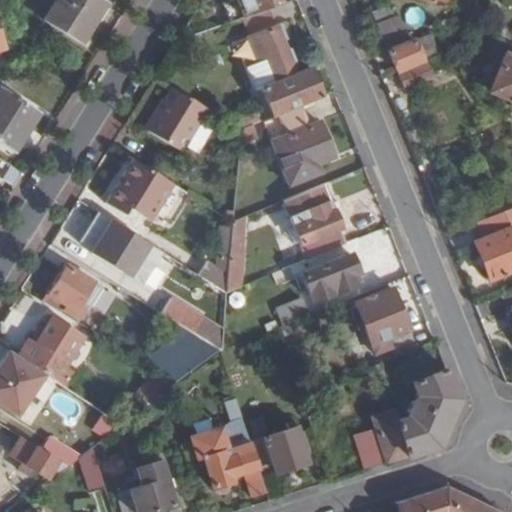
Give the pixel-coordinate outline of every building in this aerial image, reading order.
[(105,2),(100,0),(57,0),(44,21),(78,43),(105,2)] [(268,8),(282,3),(280,0),(217,0),(196,7),(176,40),(241,18),(268,8)] [(370,11),(394,71),(415,61),(408,43),(385,5),(370,11)] [(268,8),(241,18),(247,36),(274,26),(268,8)] [(298,105),(321,95),(309,68),(289,75),(287,70),(290,68),(290,63),(285,50),(280,50),(277,47),(276,42),(280,40),(274,26),(247,36),(265,84),(261,87),(272,115),(298,105)] [(415,61),(427,56),(431,54),(423,35),(408,43),(415,61)] [(511,58),(503,55),(489,94),(511,101),(511,58)] [(415,61),(394,71),(404,91),(437,79),(427,56),(415,61)] [(179,150),(205,107),(171,86),(145,130),(179,150)] [(35,113),(0,89),(0,145),(11,152),(35,113)] [(306,125),(298,105),(272,115),(263,119),(271,140),(288,185),(320,172),(317,163),(332,156),(318,120),(306,125)] [(219,182),(235,183),(238,153),(222,152),(219,182)] [(134,194),(149,170),(130,159),(103,203),(122,215),(126,209),(131,211),(140,199),(134,194)] [(306,259),(346,243),(340,228),(340,226),(323,183),(282,200),(306,259)] [(501,212),(477,221),(483,239),(473,243),(488,279),(511,269),(511,234),(510,229),(508,230),(501,212)] [(225,292),(240,286),(245,216),(232,221),(225,292)] [(127,276),(146,243),(110,220),(90,253),(127,276)] [(355,272),(348,254),(301,273),(311,300),(352,284),(349,275),(355,272)] [(42,300),(75,321),(81,312),(75,309),(91,282),(64,266),(42,300)] [(393,357),(415,347),(391,289),(354,303),(374,353),(390,348),(393,357)] [(511,289),(503,293),(511,318),(511,289)] [(190,311),(164,296),(156,309),(183,324),(190,311)] [(281,326),(305,316),(298,298),(274,308),(281,326)] [(184,328),(197,336),(201,338),(209,322),(193,312),(184,328)] [(45,374),(55,380),(82,337),(53,317),(43,331),(36,343),(29,340),(19,357),(45,374)] [(36,343),(43,331),(38,327),(29,340),(36,343)] [(175,380),(217,349),(201,338),(197,336),(156,368),(175,380)] [(19,357),(8,349),(0,362),(0,365),(3,367),(0,371),(0,403),(18,415),(45,374),(19,357)] [(383,378),(377,363),(344,376),(350,391),(383,378)] [(458,397),(446,367),(411,382),(416,397),(416,400),(412,400),(407,411),(408,415),(399,419),(394,408),(370,416),(385,463),(436,447),(458,397)] [(160,379),(148,372),(136,392),(149,399),(160,379)] [(299,393),(302,404),(316,399),(312,388),(299,393)] [(111,421),(103,415),(95,428),(103,433),(111,421)] [(250,443),(258,466),(270,462),(274,472),(306,462),(291,420),(285,423),(286,428),(249,440),(250,443)] [(230,475),(258,466),(250,443),(228,450),(221,429),(191,439),(197,460),(203,457),(213,488),(233,482),(230,475)] [(35,446),(19,436),(8,453),(46,477),(52,467),(57,469),(61,462),(40,449),(35,446)] [(67,466),(78,457),(80,456),(48,437),(40,449),(61,462),(67,466)] [(88,488),(103,483),(91,447),(80,456),(78,457),(88,488)] [(148,511),(173,504),(158,460),(141,466),(146,482),(117,493),(122,511),(148,511)] [(500,511),(444,485),(395,502),(397,511),(500,511)]
